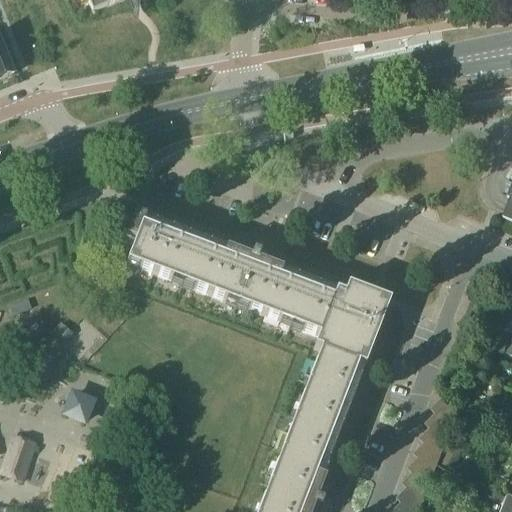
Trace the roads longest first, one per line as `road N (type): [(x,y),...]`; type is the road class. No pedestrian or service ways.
road 1 (residential): [(475,249),(276,169),(249,98)]
road 2 (residential): [(374,511),(475,249)]
road 3 (tertiary): [(249,98),(511,52)]
road 4 (tertiary): [(66,147),(249,98)]
road 5 (residential): [(382,18),(245,6)]
